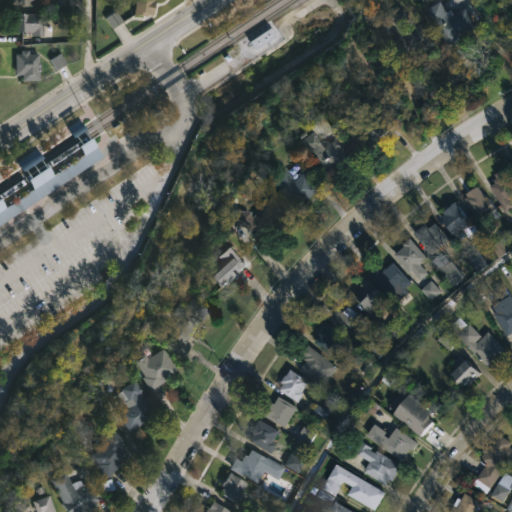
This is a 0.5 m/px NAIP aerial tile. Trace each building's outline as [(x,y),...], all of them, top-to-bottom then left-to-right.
[(15,0),(16,8),(44,8),(43,0),(15,0)] [(69,0),(69,11),(81,11),(81,0),(69,0)] [(154,1),(151,14),(146,13),(145,16),(132,14),(134,0),(152,0),(152,1),(154,1)] [(442,0),(444,2),(449,11),(454,8),(457,14),(468,7),(478,25),(462,35),(465,39),(452,47),(428,9),(431,7),(429,4),(434,1),(436,4),(442,0)] [(405,23),(408,30),(425,21),(433,39),(432,40),(434,44),(424,49),(422,46),(408,53),(406,51),(400,54),(394,41),(400,39),(395,29),(391,30),(386,18),(405,9),(411,21),(405,23)] [(103,18),(110,28),(121,21),(114,11),(103,18)] [(41,36),(28,36),(28,31),(14,31),(14,13),(41,14),(41,36)] [(272,28),(250,43),(257,53),(279,38),(272,28)] [(26,51),(26,55),(36,55),(37,80),(20,80),(20,74),(14,74),(13,54),(19,54),(19,51),(26,51)] [(47,61),(54,71),(64,64),(58,54),(47,61)] [(389,114),(398,125),(370,148),(358,133),(361,130),(355,124),(363,118),(369,126),(380,117),(382,120),(389,114)] [(315,130),(327,147),(342,136),(349,146),(347,147),(353,155),(341,164),(343,167),(328,178),(300,141),(302,140),(298,136),(306,130),(309,135),(315,130)] [(0,224),(106,164),(92,140),(79,147),(86,159),(55,176),(50,169),(29,181),(34,190),(4,206),(0,198),(0,224)] [(285,168),(294,179),(305,170),(321,189),(297,210),(268,177),(282,165),(285,168)] [(511,206),(502,212),(486,187),(492,183),(490,181),(494,179),(491,175),(502,168),(511,184),(511,197),(508,200),(511,206)] [(474,187),(483,199),(485,197),(493,209),(475,222),(459,199),(463,197),(462,195),(474,187)] [(274,199),(292,221),(275,235),(269,228),(256,239),(247,227),(234,225),(235,210),(252,212),(253,217),(274,199)] [(482,233),(472,241),(467,235),(462,239),(459,236),(455,239),(440,218),(446,214),(444,212),(458,201),(482,233)] [(437,223),(450,240),(432,255),(414,233),(426,224),(430,229),(437,223)] [(422,263),(431,274),(422,281),(414,272),(412,274),(396,255),(406,246),(405,244),(411,239),(428,258),(422,263)] [(231,279),(222,287),(214,276),(228,265),(220,255),(231,246),(247,266),(231,279)] [(395,263),(414,283),(408,288),(410,290),(399,300),(380,279),(377,282),(370,275),(378,267),(384,273),(395,263)] [(368,278),(378,288),(380,287),(389,299),(372,315),(354,296),(364,287),(361,284),(368,278)] [(505,298),(508,303),(510,301),(511,304),(511,336),(510,332),(504,336),(490,314),(499,308),(489,292),(500,286),(507,297),(505,298)] [(194,298),(210,308),(189,340),(194,344),(186,356),(172,346),(177,338),(171,334),(180,320),(174,316),(182,303),(188,307),(194,298)] [(352,303),(371,319),(355,340),(330,320),(340,308),(345,312),(352,303)] [(462,316),(470,325),(472,323),(483,335),(477,341),(478,343),(490,332),(507,349),(488,367),(458,336),(460,334),(452,325),(462,316)] [(338,359),(337,360),(315,342),(320,336),(318,334),(327,322),(352,342),(338,359)] [(338,366),(323,386),(300,370),(307,361),(304,360),(306,357),(302,354),(309,345),(338,366)] [(163,349),(178,371),(151,390),(142,377),(145,375),(133,357),(143,350),(149,359),(163,349)] [(480,375),(471,386),(466,383),(463,386),(450,375),(458,366),(455,363),(462,354),(483,372),(480,375)] [(292,369),(310,382),(303,392),(305,393),(298,403),(281,390),(285,385),(282,382),(292,369)] [(135,380),(143,392),(147,389),(150,394),(148,395),(157,410),(150,414),(152,417),(130,431),(119,414),(130,407),(127,402),(122,405),(116,395),(123,390),(121,388),(135,380)] [(430,436),(428,438),(400,415),(417,394),(440,413),(436,418),(441,422),(430,436)] [(280,396),(298,407),(286,427),(262,413),(270,400),(275,403),(280,396)] [(274,449),(272,454),(249,441),(253,434),(252,433),(260,419),(280,431),(273,442),(278,444),(274,449)] [(377,423),(395,434),(400,427),(423,442),(417,451),(413,448),(405,460),(369,436),(377,423)] [(110,478),(94,465),(96,462),(91,458),(115,431),(125,440),(123,442),(127,446),(125,448),(131,453),(110,478)] [(511,442),(511,444),(511,446),(511,459),(488,494),(474,484),(487,466),(481,462),(493,444),(495,445),(502,435),(511,442)] [(360,442),(367,446),(368,444),(374,448),(372,450),(377,453),(379,450),(404,466),(394,482),(392,481),(389,485),(366,471),(372,462),(355,451),(360,442)] [(251,449),(278,463),(271,475),(265,471),(258,484),(230,468),(235,459),(241,462),(245,455),(247,456),(251,449)] [(337,464),(387,493),(376,511),(348,494),(353,486),(344,481),(336,497),(322,489),(337,464)] [(68,475),(73,483),(83,480),(87,484),(99,499),(96,502),(98,505),(89,511),(67,511),(61,504),(63,502),(52,480),(67,472),(68,475)] [(242,498),(239,504),(220,493),(231,472),(248,482),(242,494),(244,495),(242,498)] [(511,488),(510,490),(499,483),(506,472),(511,475),(511,488)] [(461,492),(480,502),(474,511),(446,511),(455,496),(458,498),(461,492)] [(51,494),(57,511),(38,511),(34,500),(51,494)] [(205,511),(213,500),(231,511),(230,511),(205,511)] [(328,511),(336,500),(356,511),(328,511)]
